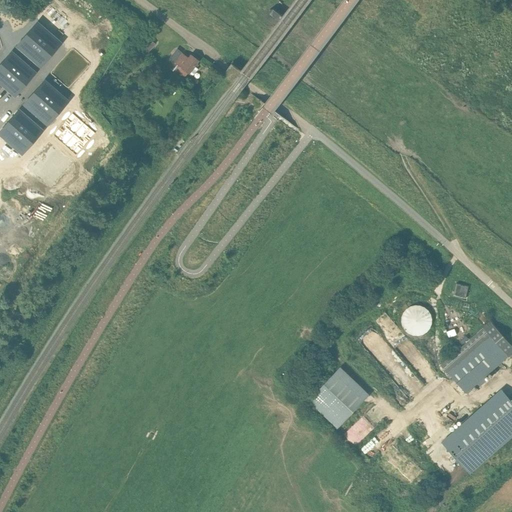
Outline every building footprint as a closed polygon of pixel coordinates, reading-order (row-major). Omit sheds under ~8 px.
[(293,22),(292,21),(275,8),(274,8),(273,8),(272,8),(271,8),(270,8),(269,9),(269,10),(269,11),(269,12),(270,13),(271,14),(271,15),(287,26),(288,27),(289,27),(290,28),(291,27),(292,27),(293,27),(293,26),(294,25),(294,24),(293,23),(293,22)] [(37,23),(27,34),(38,44),(48,33),(37,23)] [(48,33),(38,44),(49,54),(59,43),(48,33)] [(27,34),(17,45),(29,55),(38,44),(27,34)] [(142,50),(147,53),(154,44),(149,40),(142,50)] [(38,44),(29,55),(40,65),(49,54),(38,44)] [(170,61),(166,66),(183,79),(188,72),(189,72),(195,66),(196,67),(198,65),(196,63),(198,60),(190,55),(188,58),(182,54),(181,55),(175,52),(169,60),(170,61)] [(11,53),(1,64),(13,73),(22,63),(11,53)] [(22,63),(13,73),(24,83),(33,72),(22,63)] [(1,64),(0,65),(0,81),(3,84),(13,73),(1,64)] [(13,73),(3,84),(14,94),(24,83),(13,73)] [(44,81),(34,92),(45,102),(55,91),(44,81)] [(55,91),(45,102),(57,112),(66,101),(55,91)] [(34,92),(25,103),(36,113),(45,102),(34,92)] [(45,102),(36,113),(47,123),(57,112),(45,102)] [(18,111),(9,122),(20,131),(30,120),(18,111)] [(72,113),(63,124),(74,134),(84,123),(72,113)] [(30,120),(20,131),(31,141),(41,130),(30,120)] [(9,122),(0,132),(0,133),(10,143),(20,131),(9,122)] [(84,123),(74,134),(85,144),(95,133),(84,123)] [(63,124),(53,136),(65,145),(74,134),(63,124)] [(20,131),(10,143),(21,152),(31,141),(20,131)] [(74,134),(65,145),(76,155),(85,144),(74,134)] [(49,145),(40,156),(51,166),(60,155),(49,145)] [(60,155),(51,166),(62,175),(71,164),(60,155)] [(40,156),(30,167),(41,177),(51,166),(40,156)] [(51,166),(41,177),(52,186),(62,175),(51,166)] [(25,176),(16,187),(27,197),(37,186),(25,176)] [(37,186),(27,197),(39,206),(48,195),(37,186)] [(16,187),(7,198),(18,208),(27,197),(16,187)] [(27,197),(18,208),(29,217),(39,206),(27,197)] [(471,291),(470,290),(468,289),(469,286),(456,282),(452,295),(464,299),(463,300),(466,301),(469,293),(471,293),(471,291)] [(432,322),(433,320),(432,317),(432,315),(430,312),(429,310),(426,307),(424,306),(421,305),(418,304),(415,305),(412,305),(410,306),(408,308),(406,309),(404,312),(402,314),(402,317),(401,320),(402,323),(403,326),(404,329),(406,331),(408,333),(410,334),(413,335),(415,336),(418,336),(421,335),(424,334),(427,332),(429,330),(431,327),(432,325),(432,322)] [(483,328),(442,365),(466,393),(508,356),(509,356),(511,353),(511,345),(491,321),(483,328)] [(469,339),(466,336),(460,341),(462,344),(469,339)] [(369,395),(340,366),(308,399),(338,427),(369,395)] [(511,400),(503,390),(443,443),(469,473),(511,435),(511,400)]
